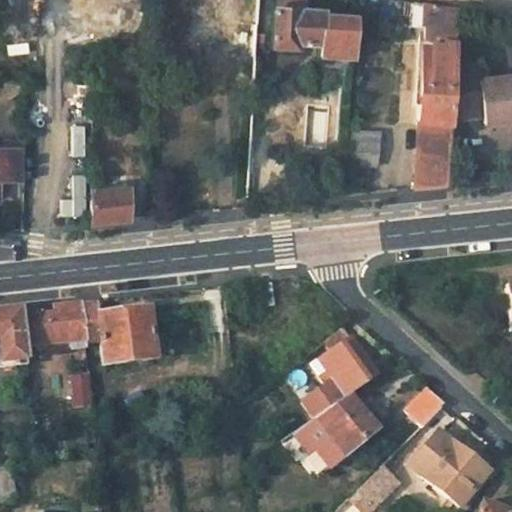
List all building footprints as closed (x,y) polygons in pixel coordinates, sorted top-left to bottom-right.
[(304,0),(276,0),(276,7),(273,6),(271,45),(297,46),(297,40),(321,41),(320,54),(355,57),(357,16),(323,13),(322,10),(304,8),(304,0)] [(426,3),(416,187),(447,183),(451,117),(454,66),(457,8),(426,3)] [(254,22),(189,19),(187,58),(210,59),(210,53),(252,55),(254,22)] [(451,117),(485,114),(488,124),(511,120),(511,94),(509,76),(481,80),(478,65),(454,66),(451,117)] [(23,80),(2,80),(2,103),(23,103),(23,80)] [(373,164),(380,164),(381,130),(351,128),(349,163),(373,164)] [(0,188),(15,189),(16,158),(0,157),(0,188)] [(349,174),(371,175),(373,164),(349,163),(349,174)] [(123,218),(129,218),(125,185),(91,187),(91,222),(123,218)] [(96,314),(95,301),(77,303),(82,341),(89,340),(99,339),(102,360),(102,363),(151,358),(146,309),(96,314)] [(69,345),(82,344),(82,341),(77,303),(55,305),(56,313),(48,314),(26,317),(29,343),(68,339),(69,345)] [(0,361),(24,359),(19,309),(0,311),(0,361)] [(337,330),(318,345),(325,354),(312,364),(319,373),(331,392),(313,405),(319,413),(343,395),(371,376),(337,330)] [(91,361),(102,360),(99,339),(89,340),(91,361)] [(319,373),(312,364),(306,368),(313,378),(319,373)] [(70,380),(74,409),(93,407),(90,377),(70,380)] [(440,404),(425,390),(401,411),(415,429),(440,404)] [(371,430),(343,395),(319,413),(309,420),(323,438),(311,447),(325,465),(339,457),(371,430)] [(484,474),(435,433),(407,466),(456,506),(484,474)] [(365,511),(393,484),(376,468),(345,500),(356,511),(365,511)] [(0,469),(0,500),(12,498),(7,469),(0,469)]
